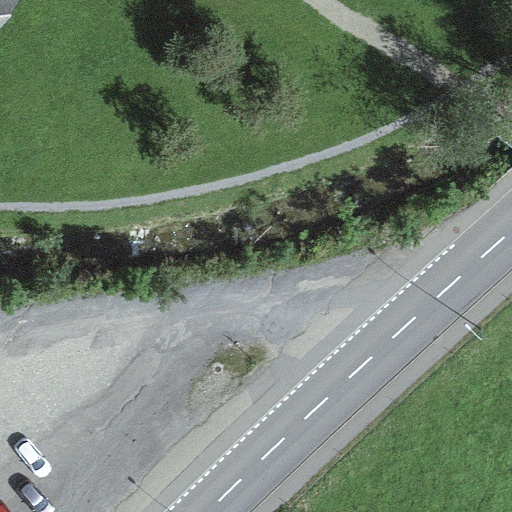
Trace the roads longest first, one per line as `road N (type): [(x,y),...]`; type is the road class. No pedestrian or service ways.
road 1 (secondary): [(204,511),(511,227)]
road 2 (residential): [(318,0),(467,90),(511,127)]
